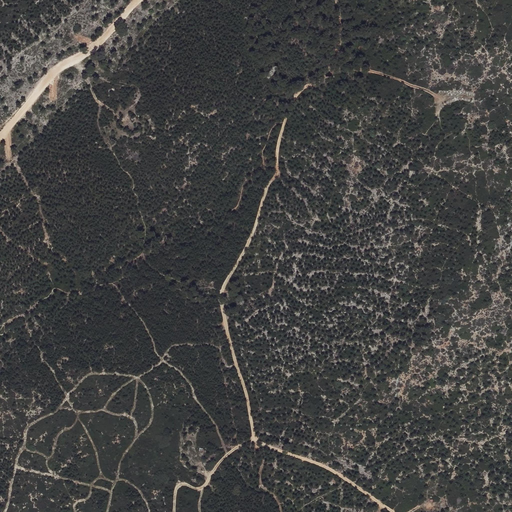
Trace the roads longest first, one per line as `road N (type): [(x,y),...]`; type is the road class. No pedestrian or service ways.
road 1 (track): [(283,511),(226,321),(226,279),(267,206),(280,165),(280,120),(307,80),(296,0)]
road 2 (track): [(471,0),(470,100),(511,330)]
road 3 (track): [(394,511),(322,465),(254,440),(224,457),(203,487),(176,486),(174,511)]
road 4 (track): [(0,137),(53,74),(140,0)]
road 5 (track): [(470,100),(366,69),(340,69),(305,87)]
